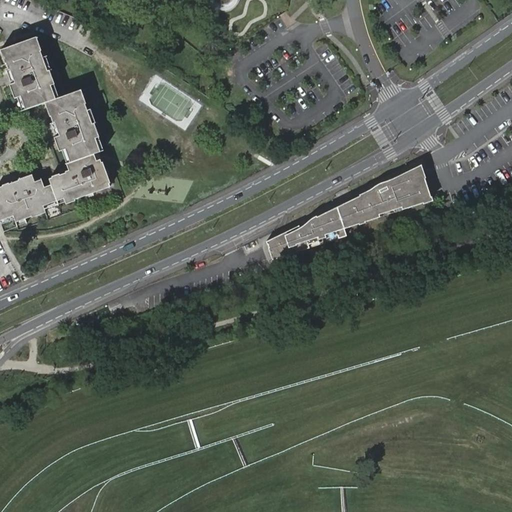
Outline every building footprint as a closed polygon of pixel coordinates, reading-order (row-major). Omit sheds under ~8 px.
[(133,66),(139,51),(112,41),(107,57),(133,66)] [(50,75),(45,61),(38,42),(2,55),(6,67),(7,66),(9,72),(11,71),(16,84),(13,85),(17,99),(21,98),(26,111),(43,105),(51,124),(53,123),(58,136),(55,137),(52,138),(57,150),(60,149),(64,147),(69,161),(93,152),(101,149),(98,139),(102,138),(99,129),(97,130),(96,126),(94,127),(89,114),(92,113),(90,106),(91,106),(87,93),(64,101),(60,102),(55,90),(59,88),(55,77),(54,78),(53,74),(50,75)] [(49,60),(45,61),(50,75),(53,74),(54,74),(49,60)] [(64,101),(59,88),(55,90),(60,102),(64,101)] [(22,112),(26,111),(21,98),(17,99),(22,112)] [(93,113),(92,113),(89,114),(94,127),(96,126),(98,126),(93,113)] [(49,125),(55,137),(58,136),(53,123),(51,124),(49,125)] [(65,162),(69,161),(64,147),(60,149),(65,162)] [(95,158),(93,152),(69,161),(65,162),(67,167),(95,158)] [(99,156),(95,158),(67,167),(63,169),(64,171),(59,173),(51,176),(48,178),(50,183),(41,186),(38,179),(32,181),(29,175),(17,180),(17,181),(6,186),(9,195),(4,198),(0,189),(0,188),(0,220),(11,216),(13,220),(15,225),(25,221),(24,220),(32,217),(33,219),(45,214),(43,209),(42,206),(62,198),(64,202),(64,203),(75,199),(75,197),(109,184),(108,180),(110,180),(101,158),(100,159),(99,156)] [(294,226),(266,240),(272,259),(292,252),(291,249),(300,246),(301,249),(309,246),(308,243),(318,240),(320,243),(328,240),(327,237),(337,233),(338,237),(346,234),(344,227),(359,222),(357,219),(364,217),(365,220),(380,216),(379,212),(386,210),(387,213),(395,211),(394,207),(401,205),(402,208),(423,201),(421,198),(430,195),(419,165),(401,174),(402,177),(358,199),(357,196),(319,214),(320,217),(295,230),(294,226)] [(145,170),(137,192),(182,207),(189,185),(145,170)] [(401,174),(357,196),(358,199),(402,177),(401,174)] [(0,186),(0,188),(0,189),(4,198),(9,195),(6,186),(5,185),(0,186)] [(43,209),(64,202),(62,198),(42,206),(43,209)] [(319,214),(294,226),(295,230),(320,217),(319,214)]
